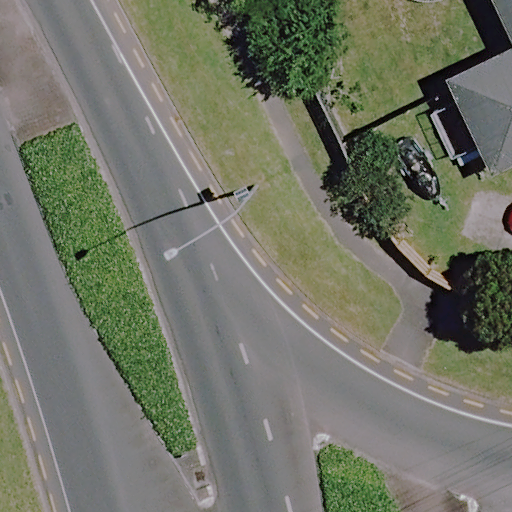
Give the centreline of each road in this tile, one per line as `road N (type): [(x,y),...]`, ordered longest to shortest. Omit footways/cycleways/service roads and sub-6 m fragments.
road 1 (secondary): [(59,124),(180,258),(295,368),(439,459),(511,478)]
road 2 (secondary): [(215,511),(59,124)]
road 3 (secondary): [(59,124),(0,0)]
